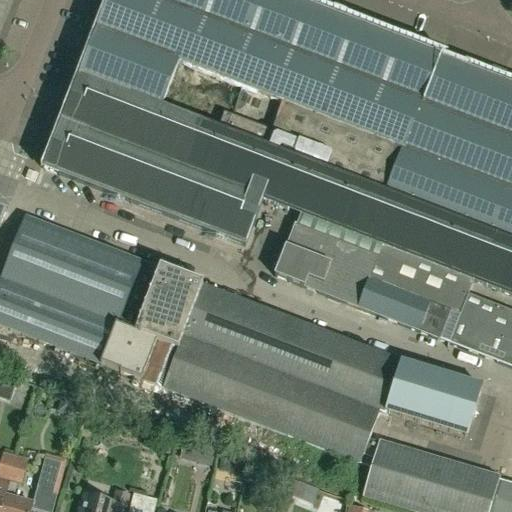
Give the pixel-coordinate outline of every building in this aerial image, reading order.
[(244,247),(261,202),(301,217),(381,248),(473,283),(511,298),(511,87),(285,0),(108,0),(43,170),(244,247)] [(459,318),(467,297),(473,283),(381,248),(301,217),(296,228),(294,227),(275,278),(439,341),(448,345),(459,318)] [(132,339),(159,270),(25,219),(0,282),(0,328),(99,366),(113,332),(132,339)] [(113,332),(99,366),(164,391),(183,340),(203,289),(196,286),(197,285),(159,270),(132,339),(113,332)] [(203,289),(183,340),(375,413),(379,414),(379,412),(385,415),(400,365),(401,364),(392,361),(203,289)] [(511,313),(467,297),(459,318),(448,345),(511,369),(511,313)] [(369,441),(379,414),(375,413),(183,340),(164,391),(371,471),(379,444),(369,441)] [(400,365),(385,415),(466,440),(481,390),(400,365)] [(379,444),(371,471),(363,500),(404,511),(511,511),(511,486),(498,483),(499,479),(379,444)] [(198,450),(195,464),(210,468),(213,453),(198,450)] [(0,511),(1,511),(13,469),(15,461),(3,457),(0,468),(0,511)] [(36,492),(52,497),(61,465),(44,460),(36,492)] [(26,464),(15,461),(13,469),(1,511),(31,511),(33,507),(15,502),(26,464)] [(241,477),(244,465),(237,464),(235,476),(241,477)] [(153,481),(164,484),(166,475),(156,471),(153,481)] [(124,511),(128,498),(116,494),(112,505),(84,497),(79,511),(124,511)] [(362,511),(364,507),(342,500),(338,511),(362,511)]
